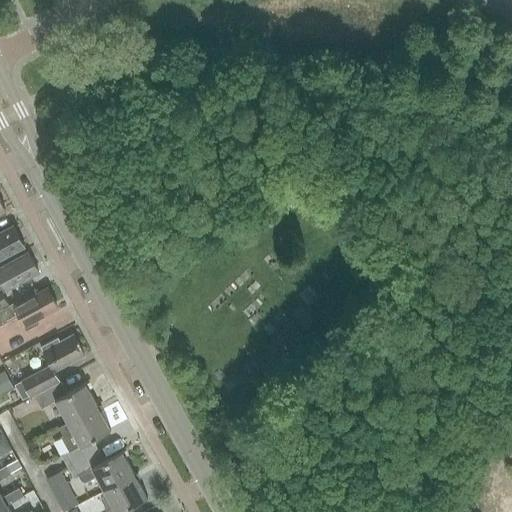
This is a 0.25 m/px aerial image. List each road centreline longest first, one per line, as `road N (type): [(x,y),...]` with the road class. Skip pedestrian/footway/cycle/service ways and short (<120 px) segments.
road 1 (tertiary): [(225,511),(104,301),(0,95)]
road 2 (unclassified): [(108,0),(0,60)]
